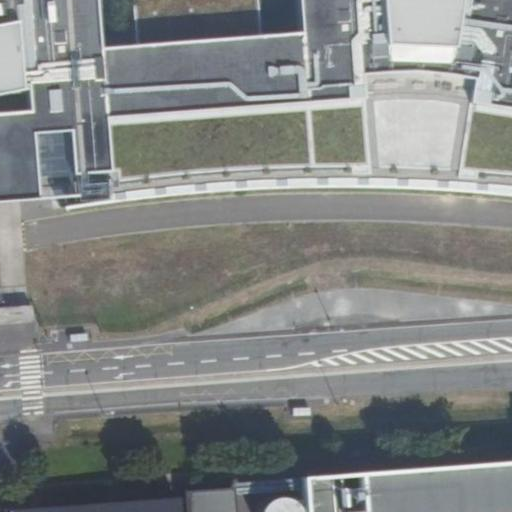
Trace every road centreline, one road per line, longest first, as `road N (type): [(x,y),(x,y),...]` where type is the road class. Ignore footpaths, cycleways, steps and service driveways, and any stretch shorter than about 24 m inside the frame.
road 1 (secondary): [(511,337),(0,380)]
road 2 (secondary): [(0,409),(511,374)]
